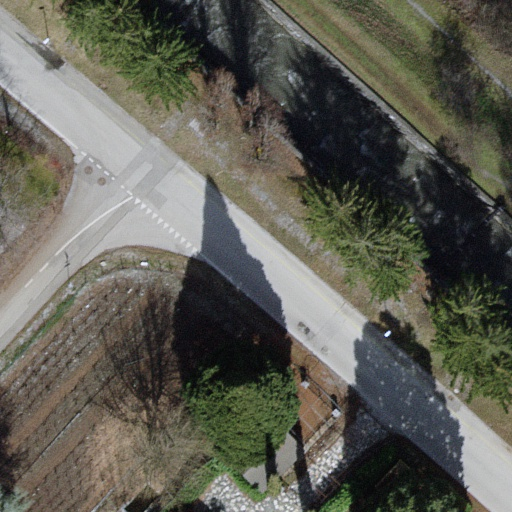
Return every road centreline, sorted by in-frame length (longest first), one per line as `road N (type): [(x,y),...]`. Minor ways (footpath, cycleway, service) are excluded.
road 1 (residential): [(511,487),(148,174)]
road 2 (residential): [(148,174),(0,320)]
road 3 (residential): [(148,174),(0,54)]
